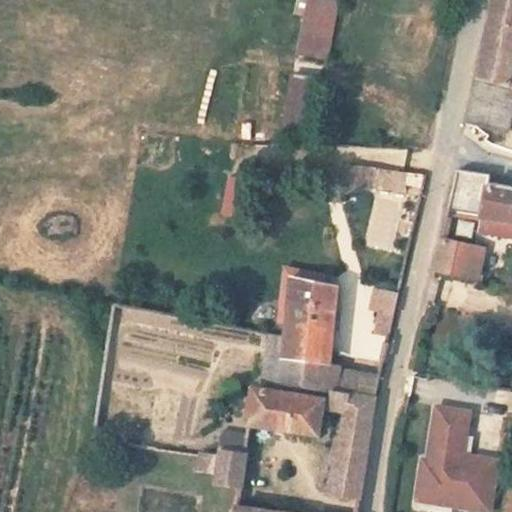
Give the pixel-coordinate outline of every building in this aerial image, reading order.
[(339,1),(334,0),(306,0),(296,56),(328,62),(339,1)] [(511,87),(511,0),(493,0),(488,23),(475,79),(511,87)] [(307,141),(316,78),(287,74),(279,137),(307,141)] [(511,87),(475,79),(472,94),(465,122),(504,130),(511,87)] [(404,187),(405,169),(360,167),(359,186),(404,187)] [(511,191),(476,184),(478,171),(459,167),(451,207),(485,214),(511,219),(511,191)] [(255,180),(228,175),(220,216),(247,221),(255,180)] [(511,219),(485,214),(482,230),(511,236),(511,219)] [(438,272),(466,278),(473,243),(446,237),(438,272)] [(313,368),(324,370),(343,258),(315,252),(307,282),(316,284),(313,299),(299,297),(297,342),(297,365),(313,368)] [(374,335),(386,338),(392,308),(381,305),(374,335)] [(322,434),(328,390),(311,387),(313,368),(297,365),(297,342),(277,337),(268,385),(254,383),(246,424),(322,434)] [(338,392),(371,398),(373,367),(344,361),(342,372),(338,392)] [(324,370),(313,368),(311,387),(328,390),(338,392),(342,372),(324,370)] [(371,398),(338,392),(335,411),(345,412),(332,496),(358,501),(364,458),(366,447),(371,398)] [(470,413),(437,407),(428,461),(434,462),(427,502),(484,511),(488,511),(498,461),(463,455),(470,413)] [(224,485),(241,488),(245,460),(210,455),(208,468),(226,471),(224,485)] [(428,461),(422,460),(415,500),(427,502),(434,462),(428,461)] [(295,511),(231,503),(230,511),(295,511)]
